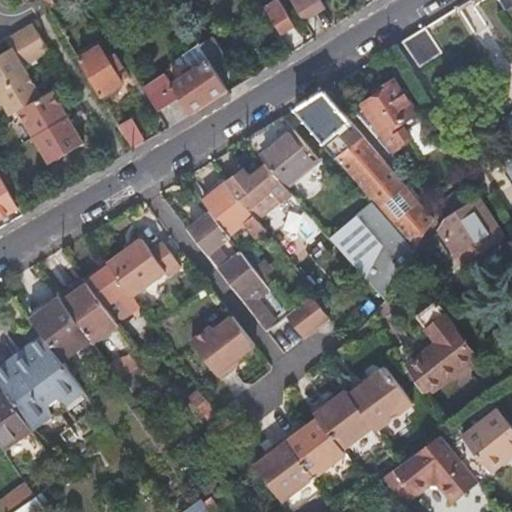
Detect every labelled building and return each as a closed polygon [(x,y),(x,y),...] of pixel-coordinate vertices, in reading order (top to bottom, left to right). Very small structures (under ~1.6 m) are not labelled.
[(290,0),(304,22),(326,9),(320,0),(290,0)] [(280,1),(266,9),(282,35),(296,26),(280,1)] [(72,21),(60,28),(101,97),(115,88),(123,83),(101,47),(85,57),(82,52),(88,48),(72,21)] [(47,52),(32,26),(19,34),(34,60),(47,52)] [(442,54),(426,29),(403,43),(418,68),(442,54)] [(34,60),(19,34),(5,42),(10,49),(0,55),(0,88),(26,74),(22,67),(34,60)] [(213,37),(200,45),(209,60),(215,70),(229,61),(213,37)] [(200,45),(198,43),(182,53),(193,71),(174,84),(168,74),(143,89),(157,111),(182,96),(192,112),(226,88),(215,70),(209,60),(200,45)] [(26,74),(0,88),(0,99),(10,117),(18,112),(41,98),(26,74)] [(382,136),(378,138),(390,152),(411,138),(405,128),(417,121),(420,119),(405,95),(403,95),(394,81),(378,90),(380,93),(362,104),(382,136)] [(342,95),(334,86),(325,92),(333,102),(342,95)] [(67,118),(51,92),(41,98),(18,112),(33,138),(67,118)] [(333,102),(325,92),(295,110),(373,203),(414,251),(433,219),(333,102)] [(318,159),(284,117),(247,140),(270,166),(286,186),(318,159)] [(83,145),(67,118),(33,138),(49,165),(83,145)] [(433,148),(417,121),(405,128),(411,138),(422,155),(433,148)] [(293,193),(286,186),(270,166),(252,180),(244,170),(227,183),(258,221),(293,193)] [(0,218),(18,209),(0,178),(0,218)] [(479,196),(470,182),(457,190),(466,204),(479,196)] [(258,221),(227,183),(203,203),(204,204),(211,214),(228,236),(245,223),(257,239),(266,232),(258,221)] [(466,204),(457,190),(434,204),(445,217),(466,204)] [(504,237),(479,196),(466,204),(445,217),(439,228),(456,255),(471,246),(476,254),(504,237)] [(414,251),(373,203),(331,238),(385,301),(414,251)] [(266,285),(228,236),(211,214),(189,231),(265,332),(275,325),(262,309),(264,307),(258,298),(269,290),(267,287),(266,285)] [(181,267),(162,243),(151,251),(142,238),(137,242),(128,248),(108,262),(132,296),(165,272),(168,276),(181,267)] [(128,248),(137,242),(134,238),(125,244),(128,248)] [(132,296),(108,262),(84,280),(93,292),(115,322),(117,325),(132,314),(136,319),(144,313),(140,308),(141,308),(132,296)] [(93,292),(84,280),(76,286),(84,298),(93,292)] [(76,286),(59,298),(90,341),(115,322),(93,292),(84,298),(76,286)] [(289,315),(305,336),(328,318),(311,297),(289,315)] [(59,298),(29,319),(42,337),(61,362),(90,342),(90,341),(59,298)] [(439,344),(408,367),(426,396),(478,358),(438,304),(437,305),(434,304),(421,314),(420,317),(419,318),(439,344)] [(277,324),(264,307),(262,309),(275,325),(277,324)] [(303,339),(305,336),(289,315),(285,317),(303,339)] [(223,323),(246,353),(254,347),(232,317),(223,323)] [(115,322),(90,341),(90,342),(92,344),(117,325),(115,322)] [(239,358),(246,353),(223,323),(213,330),(210,326),(190,341),(219,379),(231,371),(228,367),(239,358)] [(3,366),(0,367),(0,382),(5,390),(32,428),(83,391),(61,362),(42,337),(31,345),(33,347),(30,350),(31,351),(27,354),(25,353),(12,363),(13,364),(8,367),(7,366),(4,368),(3,366)] [(31,345),(3,366),(4,368),(7,366),(8,367),(13,364),(12,363),(25,353),(27,354),(31,351),(30,350),(33,347),(31,345)] [(129,352),(109,368),(116,378),(121,385),(138,368),(129,352)] [(242,362),(239,358),(228,367),(231,371),(242,362)] [(350,394),(378,430),(411,404),(383,369),(361,386),(353,392),(350,394)] [(32,428),(5,390),(0,393),(0,443),(3,448),(32,429),(32,428)] [(375,432),(378,430),(350,394),(348,396),(344,392),(333,401),(325,407),(322,403),(320,405),(351,444),(372,428),(375,432)] [(325,407),(333,401),(330,397),(322,403),(325,407)] [(342,451),(351,444),(320,405),(310,412),(316,420),(305,429),(304,429),(332,465),(345,455),(342,451)] [(511,455),(511,426),(498,409),(451,446),(479,481),(511,455)] [(297,435),(304,429),(301,425),(294,431),(297,435)] [(313,480),(332,465),(304,429),(297,435),(294,431),(283,440),(271,449),(274,453),(266,459),(256,467),(282,504),(313,480)] [(451,446),(441,434),(403,463),(395,469),(416,495),(431,483),(438,484),(454,503),(480,482),(479,481),(451,446)] [(263,455),(266,459),(274,453),(271,449),(263,455)] [(210,496),(223,483),(217,476),(204,486),(210,496)] [(15,511),(37,497),(26,482),(0,502),(0,507),(3,511),(15,511)] [(204,486),(198,492),(202,498),(207,505),(227,488),(223,483),(210,496),(204,486)] [(37,497),(15,511),(42,511),(47,509),(37,496),(37,497)] [(212,511),(207,505),(202,498),(182,511),(212,511)]
